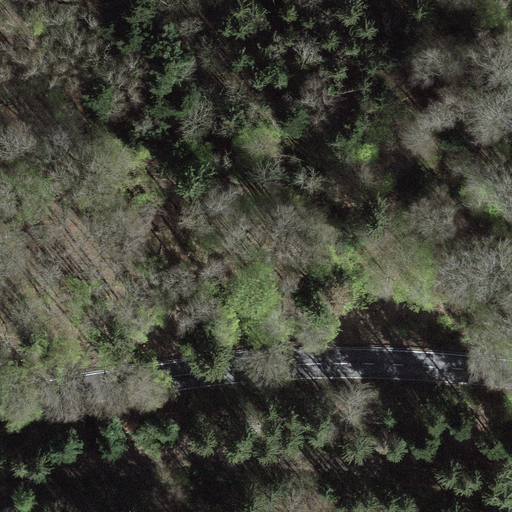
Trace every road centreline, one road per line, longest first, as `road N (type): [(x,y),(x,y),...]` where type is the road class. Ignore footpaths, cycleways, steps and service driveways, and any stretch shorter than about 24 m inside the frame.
road 1 (track): [(0,475),(168,454),(277,455),(511,496)]
road 2 (tertiary): [(0,402),(299,366),(511,376)]
